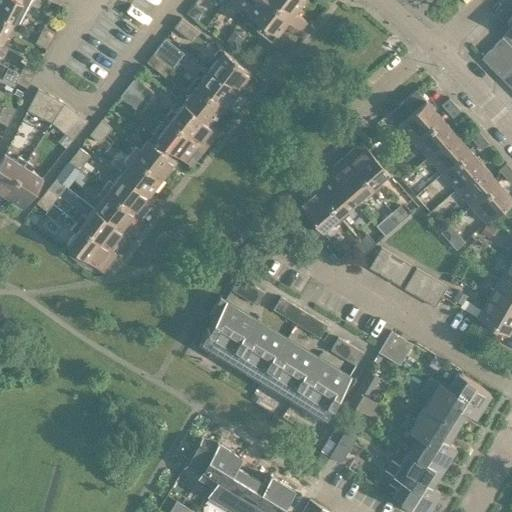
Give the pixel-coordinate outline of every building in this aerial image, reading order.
[(0,0),(0,15),(14,23),(17,24),(29,0),(0,0)] [(230,0),(245,11),(253,0),(230,0)] [(260,22),(267,28),(275,34),(285,20),(282,18),(286,14),(267,0),(253,0),(245,11),(260,22)] [(267,0),(286,14),(289,9),(292,12),(301,0),(267,0)] [(202,11),(194,4),(185,14),(194,21),(202,11)] [(511,13),(505,21),(511,26),(502,35),(511,45),(511,13)] [(10,31),(14,23),(0,15),(0,38),(5,29),(10,31)] [(191,42),(198,33),(179,18),(172,28),(191,42)] [(254,30),(262,35),(267,28),(260,22),(254,30)] [(38,35),(50,41),(54,32),(42,26),(38,35)] [(262,35),(269,41),(275,34),(267,28),(262,35)] [(226,40),(234,46),(241,38),(233,32),(226,40)] [(50,41),(38,35),(33,43),(45,49),(50,41)] [(511,45),(502,35),(490,46),(507,64),(511,68),(511,45)] [(163,39),(152,53),(171,68),(182,54),(163,39)] [(497,74),(507,64),(490,46),(480,57),(497,74)] [(215,60),(208,69),(236,91),(250,73),(218,48),(211,56),(215,60)] [(152,53),(145,62),(164,77),(171,68),(152,53)] [(511,68),(507,64),(497,74),(511,89),(511,68)] [(30,79),(34,71),(22,65),(18,73),(30,79)] [(191,83),(223,108),(236,91),(208,69),(201,79),(196,75),(191,83)] [(13,82),(25,88),(30,79),(18,73),(13,82)] [(152,92),(133,78),(125,87),(144,102),(152,92)] [(189,94),(181,103),(210,125),(210,124),(223,108),(191,83),(185,90),(189,94)] [(137,111),(144,102),(125,87),(118,96),(137,111)] [(13,94),(19,97),(22,93),(15,89),(13,94)] [(35,116),(46,95),(36,89),(25,110),(35,116)] [(414,90),(388,113),(397,123),(397,124),(412,141),(439,117),(424,100),(414,90)] [(46,95),(35,116),(49,123),(62,103),(46,95)] [(440,105),(446,111),(453,104),(448,98),(440,105)] [(0,112),(10,118),(14,109),(2,103),(0,107),(0,112)] [(62,103),(49,123),(62,133),(77,114),(62,103)] [(170,109),(164,117),(204,149),(214,136),(209,132),(214,127),(210,124),(210,125),(181,103),(174,113),(170,109)] [(451,118),(459,111),(453,104),(446,111),(451,118)] [(0,123),(6,126),(10,118),(0,112),(0,123)] [(62,133),(71,140),(86,121),(77,114),(62,133)] [(164,117),(150,135),(185,163),(190,158),(194,161),(204,149),(164,117)] [(453,133),(439,117),(412,141),(426,157),(453,133)] [(93,128),(104,136),(110,129),(99,120),(93,128)] [(98,144),(104,136),(93,128),(88,135),(98,144)] [(468,137),(474,143),(482,136),(476,130),(468,137)] [(441,173),(468,149),(453,133),(426,157),(441,173)] [(480,150),(487,144),(488,143),(482,136),(474,143),(480,150)] [(128,155),(160,180),(174,162),(146,140),(138,150),(134,147),(128,155)] [(342,157),(373,192),(380,185),(377,181),(387,173),(360,142),(359,142),(361,145),(355,149),(353,147),(342,157)] [(78,148),(67,162),(78,170),(89,156),(78,148)] [(441,173),(455,189),(482,166),(468,149),(441,173)] [(0,194),(3,196),(25,162),(16,156),(14,161),(3,154),(0,157),(0,194)] [(119,175),(147,197),(160,180),(128,155),(122,162),(126,165),(119,175)] [(373,192),(342,157),(331,167),(333,169),(328,173),(353,202),(362,194),(366,198),(373,192)] [(3,196),(22,209),(41,178),(30,171),(32,167),(25,162),(3,196)] [(67,162),(61,170),(72,179),(78,171),(78,170),(67,162)] [(497,170),(503,176),(510,169),(505,163),(497,170)] [(482,166),(455,189),(469,205),(496,182),(482,166)] [(511,170),(510,169),(503,176),(508,183),(511,179),(511,170)] [(310,186),(313,189),(341,220),(348,214),(344,210),(353,202),(328,173),(323,178),(321,175),(310,186)] [(107,181),(101,189),(138,217),(147,204),(144,201),(147,197),(119,175),(111,184),(107,181)] [(511,199),(496,182),(469,205),(484,222),(511,199)] [(40,196),(51,204),(57,196),(46,188),(40,196)] [(100,199),(92,209),(121,231),(121,230),(125,225),(129,228),(138,217),(101,189),(95,196),(100,199)] [(341,220),(313,189),(296,204),(298,207),(289,215),(310,239),(320,231),(321,231),(330,223),(333,226),(341,220)] [(45,211),(51,204),(40,196),(34,203),(45,211)] [(398,205),(391,212),(400,222),(407,215),(398,205)] [(75,223),(110,250),(124,232),(121,230),(121,231),(92,209),(85,218),(81,215),(75,223)] [(384,218),(393,228),(400,222),(391,212),(384,218)] [(432,217),(438,225),(443,221),(438,213),(432,217)] [(73,233),(65,244),(67,246),(66,247),(67,253),(81,264),(85,263),(87,261),(96,268),(97,268),(101,271),(114,254),(110,250),(75,223),(69,230),(73,233)] [(493,228),(486,223),(480,233),(487,237),(493,228)] [(358,240),(367,250),(374,244),(365,234),(358,240)] [(351,246),(360,257),(367,250),(358,240),(351,246)] [(378,274),(390,253),(379,247),(367,268),(378,274)] [(378,274),(388,280),(400,259),(390,253),(378,274)] [(400,259),(388,280),(399,286),(411,266),(400,259)] [(511,262),(509,261),(498,279),(511,287),(511,262)] [(413,295),(425,274),(415,268),(403,289),(413,295)] [(435,280),(425,274),(413,295),(423,301),(435,280)] [(237,277),(230,289),(240,295),(248,283),(237,277)] [(487,298),(511,312),(511,287),(498,279),(487,298)] [(446,286),(435,280),(423,301),(433,307),(446,286)] [(248,283),(240,295),(248,300),(255,288),(248,283)] [(255,288),(248,300),(256,305),(263,293),(255,288)] [(465,296),(457,291),(452,299),(461,304),(465,296)] [(272,309),(280,314),(287,301),(279,297),(272,309)] [(475,331),(495,343),(501,333),(507,336),(511,326),(511,312),(487,298),(476,317),(481,320),(475,331)] [(280,314),(287,319),(295,306),(287,301),(280,314)] [(200,340),(231,360),(253,323),(221,304),(200,340)] [(295,306),(287,319),(295,323),(302,311),(295,306)] [(303,328),(310,316),(302,311),(295,323),(303,328)] [(310,333),(318,320),(310,316),(303,328),(310,333)] [(318,337),(323,329),(326,325),(318,320),(310,333),(318,337)] [(231,360),(262,378),(284,342),(253,323),(231,360)] [(401,337),(391,331),(379,350),(378,352),(389,358),(401,337)] [(329,350),(337,355),(344,342),(337,337),(329,350)] [(410,344),(411,343),(401,337),(389,358),(398,364),(410,344)] [(293,397),(314,361),(284,342),(262,378),(293,397)] [(344,342),(337,355),(345,359),(352,347),(344,342)] [(352,347),(345,359),(353,364),(360,352),(352,347)] [(324,416),(331,404),(346,380),(314,361),(293,397),(324,416)] [(366,393),(377,376),(367,370),(357,387),(366,393)] [(457,372),(447,388),(446,389),(457,396),(453,402),(465,410),(465,411),(474,416),(489,392),(457,372)] [(455,426),(465,411),(465,410),(453,402),(457,396),(446,389),(447,388),(430,377),(423,387),(432,393),(423,406),(455,426)] [(354,413),(365,397),(355,390),(345,407),(354,413)] [(249,399),(255,402),(259,397),(253,394),(249,399)] [(455,426),(423,406),(415,420),(406,415),(399,425),(416,436),(417,435),(428,442),(433,434),(445,442),(446,441),(455,426)] [(339,438),(350,444),(356,435),(345,428),(339,438)] [(417,435),(416,436),(408,450),(439,470),(454,447),(446,441),(445,442),(433,434),(428,442),(417,435)] [(214,446),(200,438),(183,467),(196,475),(214,447),(214,446)] [(339,438),(329,455),(339,462),(350,444),(339,438)] [(196,475),(211,485),(212,485),(219,473),(227,478),(234,466),(235,467),(240,458),(216,443),(196,475)] [(429,486),(430,486),(439,470),(408,450),(398,465),(390,460),(383,470),(392,475),(392,474),(412,487),(417,479),(429,486)] [(206,493),(230,508),(249,475),(235,467),(234,466),(227,478),(219,473),(212,485),(211,485),(206,493)] [(395,487),(391,495),(418,511),(425,511),(438,491),(430,486),(429,486),(417,479),(412,487),(392,474),(392,475),(387,482),(395,487)] [(249,475),(230,508),(236,511),(258,511),(265,501),(257,496),(264,485),(263,484),(249,475)] [(269,475),(263,484),(264,485),(257,496),(265,501),(258,511),(279,511),(293,490),(269,475)] [(302,510),(305,511),(328,511),(308,500),(302,510)]
